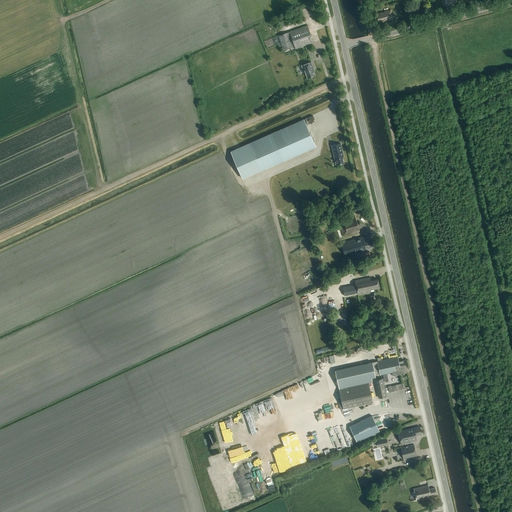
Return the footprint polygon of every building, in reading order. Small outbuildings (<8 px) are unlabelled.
[(382,12),(377,13),(377,15),(378,21),(379,23),(383,22),(382,21),(387,20),(387,21),(393,19),(391,10),(385,11),(385,12),(382,13),(382,12)] [(296,49),(313,43),(307,25),(290,32),(296,49)] [(283,50),(293,47),(288,32),(278,36),(283,50)] [(305,72),(307,78),(315,75),(313,71),(314,71),(312,62),(302,66),(304,72),(305,72)] [(241,178),(315,147),(303,119),(230,150),(241,178)] [(340,144),(332,146),(336,165),(343,163),(342,157),(343,157),(340,144)] [(263,192),(252,198),(253,201),(265,196),(263,192)] [(343,236),(359,231),(354,216),(338,221),(343,236)] [(363,251),(363,250),(373,247),(371,239),(365,241),(364,236),(346,242),(350,254),(363,251)] [(370,290),(379,288),(378,279),(371,281),(370,277),(355,281),(356,285),(358,294),(370,292),(370,290)] [(357,291),(356,285),(343,287),(345,297),(352,295),(351,292),(357,291)] [(406,373),(405,369),(406,369),(404,360),(399,361),(398,357),(377,361),(380,374),(380,375),(392,373),(393,376),(406,373)] [(380,374),(377,361),(372,362),(335,370),(343,409),(372,403),(368,383),(372,382),(371,378),(375,377),(375,375),(380,374)] [(375,380),(379,398),(386,396),(382,379),(375,380)] [(405,388),(404,383),(388,387),(389,392),(405,388)] [(300,399),(311,391),(309,389),(298,397),(300,399)] [(349,426),(357,442),(378,431),(371,416),(349,426)] [(421,435),(419,427),(398,432),(401,444),(417,441),(416,436),(421,435)] [(378,447),(388,445),(387,438),(376,441),(378,447)] [(403,459),(416,456),(413,445),(400,448),(403,459)] [(429,489),(428,485),(414,489),(416,500),(430,496),(430,495),(436,494),(435,488),(429,489)]
